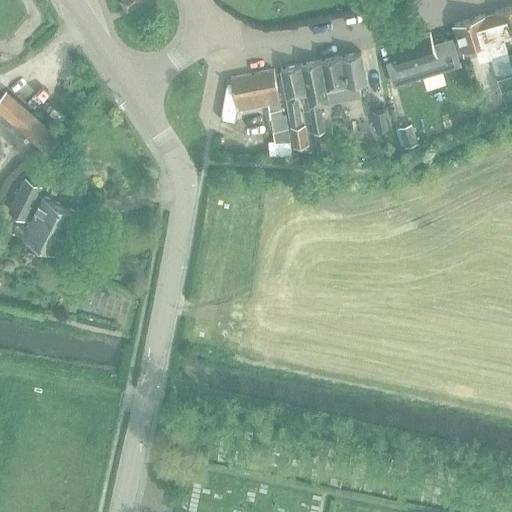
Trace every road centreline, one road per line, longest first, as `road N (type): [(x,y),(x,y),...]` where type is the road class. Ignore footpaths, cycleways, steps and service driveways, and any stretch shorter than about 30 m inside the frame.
road 1 (residential): [(122,511),(182,231),(178,174),(131,89)]
road 2 (residential): [(213,35),(292,39),(464,0)]
